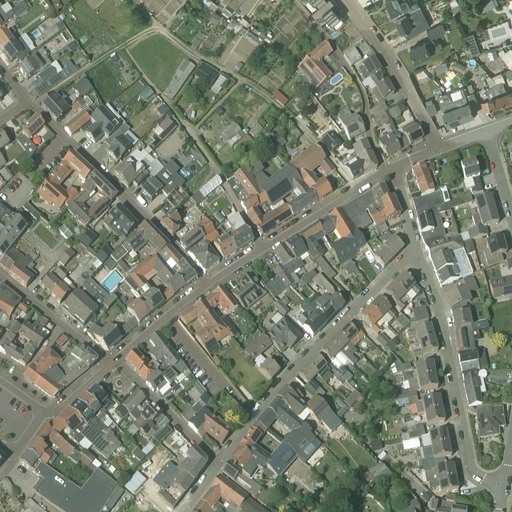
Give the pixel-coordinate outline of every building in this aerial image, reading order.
[(299,0),(303,5),(304,4),(309,0),(310,0),(318,9),(326,1),(325,0),(299,0)] [(311,14),(320,25),(326,20),(335,30),(344,22),(336,12),(339,10),(329,0),(327,0),(326,1),(318,9),(311,14)] [(390,22),(395,19),(407,13),(415,10),(420,7),(416,0),(413,2),(413,1),(413,0),(387,0),(386,1),(389,7),(384,9),(390,21),(390,22)] [(496,6),(493,0),(490,0),(480,5),(483,12),(496,6)] [(31,9),(26,2),(11,13),(16,20),(31,9)] [(461,4),(455,6),(458,13),(464,11),(461,4)] [(407,13),(395,19),(402,33),(404,32),(407,37),(430,26),(420,7),(415,10),(407,13)] [(49,9),(44,13),(48,18),(53,14),(49,9)] [(214,23),(220,16),(215,12),(209,20),(214,23)] [(441,24),(438,26),(426,31),(431,41),(426,43),(426,42),(410,50),(416,62),(436,52),(443,49),(440,43),(439,43),(437,38),(446,34),(441,24)] [(7,33),(6,33),(0,37),(0,47),(3,51),(20,39),(15,32),(15,33),(12,29),(7,33)] [(473,34),(465,37),(467,43),(475,40),(473,34)] [(36,49),(31,42),(25,47),(20,39),(3,51),(11,63),(17,59),(19,62),(27,56),(36,49)] [(72,52),(77,48),(73,42),(68,46),(72,52)] [(324,44),(298,68),(302,74),(303,73),(307,69),(321,86),(332,77),(324,68),(322,70),(317,64),(330,52),(330,53),(331,52),(324,44)] [(468,57),(472,56),(468,48),(465,50),(459,52),(462,59),(468,57)] [(511,51),(510,49),(505,53),(503,51),(499,54),(511,71),(511,51)] [(42,50),(36,54),(37,56),(30,61),(27,56),(19,62),(22,67),(18,70),(27,81),(41,70),(34,61),(38,58),(40,60),(46,56),(42,50)] [(349,65),(350,65),(359,59),(353,50),(343,56),(349,65)] [(488,52),(490,60),(498,58),(496,50),(488,52)] [(367,80),(370,85),(380,79),(377,74),(380,72),(373,60),(358,70),(365,82),(367,80)] [(50,65),(55,75),(61,72),(56,62),(50,65)] [(174,78),(182,85),(194,68),(186,62),(180,70),(179,70),(174,78)] [(465,66),(456,62),(453,69),(462,73),(465,66)] [(202,67),(195,77),(210,87),(217,77),(202,67)] [(502,73),(491,77),(498,84),(506,107),(511,104),(511,90),(506,93),(502,82),(505,81),(502,73)] [(39,97),(62,81),(58,75),(34,91),(39,97)] [(488,99),(492,112),(506,107),(498,84),(491,77),(490,76),(485,78),(489,88),(493,87),(496,96),(489,99),(488,99)] [(209,91),(217,95),(225,81),(217,77),(209,91)] [(383,85),(380,79),(370,85),(373,91),(371,92),(378,104),(394,94),(386,82),(383,85)] [(81,100),(92,90),(83,80),(72,91),(81,100)] [(478,103),(474,93),(469,94),(466,86),(460,89),(463,97),(453,100),(461,121),(475,117),(471,106),(478,103)] [(154,94),(149,87),(143,92),(148,99),(154,94)] [(56,123),(68,111),(53,94),(40,106),(56,123)] [(281,97),(277,101),(284,107),(288,102),(281,97)] [(326,107),(329,101),(322,98),(319,104),(326,107)] [(85,105),(81,100),(71,109),(75,114),(85,105)] [(440,105),(448,126),(461,121),(453,100),(447,103),(440,105)] [(388,112),(385,113),(389,120),(408,110),(404,103),(388,112)] [(370,112),(374,119),(385,113),(388,112),(384,104),(370,112)] [(430,116),(436,113),(432,104),(426,107),(430,116)] [(107,106),(95,116),(90,121),(94,126),(85,135),(89,140),(116,116),(107,106)] [(160,116),(167,112),(163,106),(157,110),(160,116)] [(89,109),(83,115),(64,130),(70,137),(90,121),(95,116),(89,109)] [(157,126),(166,117),(170,113),(168,111),(156,124),(157,126)] [(350,141),(363,134),(356,118),(352,120),(349,113),(338,118),(350,141)] [(372,120),(376,127),(389,121),(385,113),(374,119),(372,120)] [(108,141),(124,125),(116,116),(89,140),(94,145),(103,136),(108,141)] [(44,127),(35,118),(26,127),(28,129),(16,140),(26,152),(31,159),(36,150),(29,141),(44,127)] [(176,128),(168,119),(159,128),(164,134),(168,130),(171,133),(176,128)] [(229,142),(242,130),(234,122),(222,134),(229,142)] [(394,133),(400,143),(403,149),(422,139),(413,123),(394,133)] [(116,165),(123,157),(133,147),(123,137),(130,130),(124,125),(108,141),(113,146),(105,154),(108,157),(109,162),(113,162),(116,165)] [(289,131),(297,140),(301,136),(294,127),(289,131)] [(278,135),(280,137),(287,132),(285,129),(278,135)] [(54,137),(49,132),(42,138),(46,143),(53,137),(54,137)] [(276,135),(273,132),(269,133),(268,138),(271,141),(275,139),(276,135)] [(331,133),(320,142),(331,154),(341,145),(331,133)] [(399,152),(399,151),(403,149),(400,143),(394,133),(378,142),(387,158),(399,152)] [(0,168),(3,167),(6,164),(0,156),(0,152),(9,146),(0,134),(0,168)] [(241,152),(246,149),(247,147),(250,151),(255,145),(247,136),(241,141),(236,145),(241,152)] [(275,142),(271,145),(276,151),(279,149),(286,144),(281,137),(275,142)] [(355,155),(357,160),(370,155),(365,142),(352,148),(355,155)] [(279,154),(276,151),(271,145),(265,149),(272,160),(279,154)] [(334,172),(325,160),(314,147),(288,167),(309,193),(317,203),(332,193),(324,180),(319,183),(312,174),(319,168),(326,178),(334,172)] [(189,154),(196,161),(201,156),(195,150),(189,154)] [(121,183),(135,169),(138,166),(148,155),(144,151),(140,154),(137,151),(113,175),(121,183)] [(73,172),(85,184),(93,175),(72,155),(62,165),(48,180),(49,181),(57,189),(59,187),(73,172)] [(138,166),(135,169),(121,183),(127,189),(133,184),(136,187),(149,175),(153,180),(164,170),(160,166),(155,162),(148,155),(138,166)] [(370,155),(357,160),(355,155),(346,159),(338,163),(353,181),(364,174),(364,175),(377,169),(370,155)] [(240,159),(228,166),(227,166),(231,173),(243,166),(240,159)] [(479,181),(480,181),(479,177),(474,162),(460,166),(465,183),(463,184),(466,192),(470,191),(472,196),(483,193),(479,181)] [(434,192),(424,166),(412,170),(422,197),(434,192)] [(297,200),(285,208),(292,218),(292,219),(317,203),(309,193),(288,167),(267,182),(262,173),(252,179),(255,184),(254,185),(262,197),(272,209),(292,193),(297,200)] [(152,181),(141,192),(151,203),(162,192),(164,194),(169,199),(180,189),(184,185),(175,176),(174,175),(171,178),(164,170),(153,180),(152,181)] [(249,198),(240,204),(246,215),(255,209),(259,207),(255,200),(262,197),(254,185),(255,184),(252,179),(246,170),(234,176),(249,198)] [(94,175),(84,185),(85,186),(79,191),(82,194),(80,196),(79,198),(68,208),(66,210),(78,223),(87,214),(89,212),(83,206),(89,200),(87,198),(96,189),(100,194),(106,187),(94,175)] [(216,178),(199,193),(198,193),(190,198),(196,206),(204,200),(205,201),(221,186),(216,178)] [(80,196),(70,187),(65,192),(59,187),(57,189),(49,181),(37,195),(50,207),(52,205),(59,211),(65,205),(68,208),(79,198),(80,196)] [(365,210),(368,215),(379,208),(382,206),(381,204),(392,199),(389,192),(387,193),(384,186),(371,192),(371,193),(341,210),(355,232),(370,223),(363,211),(365,210)] [(100,205),(105,210),(110,205),(109,204),(116,197),(106,187),(100,194),(97,196),(101,200),(99,201),(102,204),(100,205)] [(165,202),(175,213),(189,200),(180,189),(169,199),(165,202)] [(439,215),(445,214),(443,205),(441,199),(440,195),(413,202),(418,221),(430,217),(439,215)] [(470,196),(458,200),(460,207),(472,203),(470,197),(470,196)] [(478,215),(495,210),(491,197),(474,201),(478,215)] [(399,216),(392,199),(381,204),(382,206),(379,208),(368,215),(375,226),(375,227),(373,228),(377,236),(387,231),(384,223),(385,222),(399,216)] [(99,201),(89,212),(87,214),(93,221),(94,222),(105,210),(100,205),(102,204),(99,201)] [(22,208),(24,210),(36,222),(40,218),(28,206),(26,204),(22,208)] [(255,209),(246,215),(254,230),(255,229),(260,238),(292,218),(285,208),(283,205),(262,220),(255,209)] [(0,258),(2,260),(12,247),(27,229),(12,218),(13,217),(0,207),(0,258)] [(112,233),(129,218),(119,208),(108,218),(103,224),(107,228),(112,233)] [(24,214),(20,210),(15,214),(20,218),(24,214)] [(341,210),(317,226),(324,238),(324,239),(335,231),(341,242),(355,232),(341,210)] [(485,227),(499,224),(495,210),(478,215),(472,217),(475,230),(466,232),(469,241),(471,241),(488,236),(485,227)] [(173,237),(178,232),(179,231),(175,226),(181,222),(173,213),(161,224),(173,237)] [(93,221),(87,214),(78,223),(85,230),(93,221)] [(443,237),(445,236),(440,219),(439,215),(430,217),(418,221),(417,221),(420,235),(423,243),(443,237)] [(226,238),(227,240),(236,254),(253,243),(237,217),(226,224),(231,230),(224,234),(226,238)] [(125,239),(137,227),(129,218),(112,233),(117,238),(119,240),(122,236),(125,239)] [(196,230),(179,244),(186,253),(203,240),(214,231),(205,220),(194,228),(196,230)] [(175,226),(179,231),(181,230),(185,227),(181,222),(175,226)] [(147,224),(124,244),(131,252),(142,242),(145,246),(146,246),(148,244),(156,252),(159,256),(169,248),(147,224)] [(316,225),(296,238),(313,263),(315,262),(330,280),(336,276),(320,258),(324,255),(315,243),(324,238),(317,226),(316,225)] [(203,240),(204,241),(207,246),(219,237),(214,231),(203,240)] [(97,239),(89,232),(78,244),(86,251),(97,239)] [(353,252),(364,245),(355,232),(341,242),(330,250),(341,267),(350,261),(356,257),(353,252)] [(457,232),(445,236),(443,237),(423,243),(430,261),(464,251),(461,244),(459,237),(457,232)] [(403,249),(392,238),(392,239),(388,234),(379,238),(383,242),(380,245),(393,259),(403,249)] [(213,246),(222,261),(222,262),(236,254),(227,240),(226,238),(213,246)] [(294,273),(300,269),(301,268),(297,261),(306,255),(296,239),(284,246),(294,261),(283,268),(294,284),(295,286),(300,281),(294,273)] [(503,261),(501,255),(506,253),(502,239),(486,243),(488,251),(484,252),(488,267),(503,261)] [(373,258),(383,269),(393,259),(380,245),(376,242),(374,240),(365,246),(373,258)] [(209,247),(207,246),(204,241),(187,253),(204,274),(218,264),(207,249),(209,247)] [(453,269),(458,281),(472,275),(466,256),(475,253),(471,241),(469,241),(461,244),(464,251),(430,261),(436,276),(453,269)] [(290,287),(294,284),(283,268),(294,261),(284,246),(274,253),(281,266),(273,271),(278,278),(265,287),(273,298),(280,294),(290,287)] [(20,254),(12,247),(2,260),(0,262),(0,265),(9,274),(9,275),(26,289),(33,280),(32,279),(36,275),(31,271),(34,267),(31,265),(38,259),(34,255),(37,253),(34,250),(25,258),(20,254)] [(106,247),(97,256),(94,258),(97,261),(101,265),(111,257),(113,255),(106,247)] [(121,260),(127,255),(121,247),(113,255),(111,257),(116,264),(121,260)] [(162,254),(159,256),(166,265),(170,262),(175,269),(183,263),(169,248),(162,254)] [(64,267),(74,255),(67,250),(58,262),(64,267)] [(167,290),(157,298),(163,305),(167,302),(173,298),(184,289),(175,277),(171,272),(166,265),(159,256),(156,252),(132,273),(126,277),(128,279),(139,293),(147,287),(150,284),(145,278),(158,268),(161,272),(157,275),(165,286),(164,287),(167,290)] [(116,266),(112,262),(109,259),(104,265),(111,271),(116,266)] [(96,270),(101,265),(97,261),(92,266),(96,270)] [(347,276),(353,272),(357,277),(360,275),(356,270),(350,261),(341,267),(347,276)] [(175,269),(171,272),(184,289),(196,280),(183,263),(175,269)] [(436,276),(441,287),(458,281),(453,269),(436,276)] [(109,291),(122,278),(115,270),(102,283),(109,291)] [(50,296),(62,282),(66,278),(60,272),(58,275),(54,271),(40,286),(50,296)] [(305,286),(312,281),(317,277),(312,272),(306,277),(301,281),(305,286)] [(232,294),(246,311),(266,294),(249,275),(239,284),(241,286),(232,294)] [(319,275),(317,277),(312,281),(324,290),(329,286),(319,275)] [(420,292),(403,275),(394,284),(406,296),(410,291),(416,296),(420,292)] [(511,283),(511,278),(490,282),(493,302),(511,297),(511,283)] [(152,291),(151,292),(147,287),(139,293),(128,279),(124,283),(131,291),(140,302),(142,300),(147,306),(142,310),(149,317),(163,305),(157,298),(152,291)] [(450,311),(470,303),(471,302),(468,295),(478,291),(473,280),(453,288),(456,294),(445,298),(450,311)] [(68,287),(62,282),(50,296),(60,305),(74,290),(70,285),(68,287)] [(124,283),(120,288),(126,296),(131,291),(124,283)] [(77,292),(98,311),(103,306),(105,304),(84,284),(77,292)] [(394,284),(385,294),(402,311),(406,307),(400,301),(406,296),(394,284)] [(3,335),(10,324),(7,323),(10,317),(16,308),(17,307),(21,301),(1,286),(0,287),(0,340),(2,337),(3,335)] [(218,307),(226,316),(237,308),(222,289),(204,303),(212,312),(218,307)] [(98,311),(77,292),(63,308),(83,327),(98,311)] [(320,300),(315,295),(310,300),(315,304),(311,309),(317,314),(326,324),(335,315),(320,300)] [(320,300),(335,315),(344,306),(335,297),(330,301),(325,295),(324,295),(324,296),(320,300)] [(112,296),(109,299),(103,306),(107,311),(117,301),(112,296)] [(280,302),(285,307),(289,303),(284,298),(280,302)] [(135,304),(131,299),(122,307),(127,313),(138,325),(139,326),(149,317),(142,310),(136,303),(135,304)] [(379,300),(370,309),(385,323),(390,318),(391,320),(395,316),(379,300)] [(313,338),(326,324),(317,314),(311,309),(304,301),(300,305),(300,310),(305,315),(297,322),(304,328),(303,328),(313,338)] [(278,303),(273,307),(284,317),(288,312),(278,302),(278,303)] [(215,339),(227,332),(219,322),(212,312),(204,303),(179,318),(186,328),(197,320),(205,330),(194,337),(206,352),(205,352),(209,357),(212,354),(213,354),(220,349),(217,344),(218,343),(215,339)] [(22,304),(21,305),(18,310),(21,312),(25,315),(29,310),(22,304)] [(414,317),(426,313),(425,307),(412,311),(414,317)] [(19,316),(21,312),(18,310),(16,308),(10,317),(15,320),(17,315),(19,316)] [(381,331),(379,329),(385,323),(370,309),(360,318),(377,335),(381,331)] [(471,333),(473,333),(471,324),(469,312),(452,316),(456,336),(471,333)] [(114,324),(125,336),(138,325),(127,313),(114,324)] [(428,320),(426,313),(414,317),(415,319),(407,322),(410,324),(416,323),(428,320)] [(395,322),(404,331),(410,324),(407,322),(402,316),(395,322)] [(225,317),(219,322),(227,332),(232,339),(237,334),(232,327),(233,327),(225,317)] [(48,322),(44,319),(40,324),(44,328),(48,322)] [(284,319),(283,320),(265,338),(281,354),(287,348),(289,350),(301,337),(284,319)] [(11,322),(10,324),(3,335),(13,341),(17,335),(18,335),(22,329),(11,322)] [(39,325),(38,324),(35,323),(31,329),(25,324),(22,329),(18,335),(17,336),(28,343),(39,325)] [(125,336),(114,324),(109,328),(108,327),(101,333),(94,325),(86,334),(94,342),(94,341),(97,344),(99,344),(107,353),(120,341),(125,336)] [(43,328),(39,325),(28,343),(29,344),(38,350),(46,338),(39,334),(43,328)] [(347,326),(338,335),(348,345),(353,349),(364,337),(353,326),(350,329),(347,326)] [(418,343),(433,339),(430,326),(407,333),(409,339),(416,336),(418,343)] [(172,370),(181,362),(176,356),(165,341),(159,333),(149,341),(155,349),(147,356),(161,370),(157,374),(161,378),(172,370)] [(474,351),(472,342),(471,333),(456,336),(454,336),(457,354),(474,351)] [(390,343),(381,334),(375,340),(383,349),(390,343)] [(13,341),(3,335),(2,337),(0,340),(0,351),(4,354),(11,359),(16,351),(10,347),(13,341)] [(330,344),(340,354),(348,345),(338,335),(330,344)] [(60,348),(68,340),(63,336),(55,344),(60,348)] [(271,347),(262,336),(243,353),(258,371),(271,382),(280,372),(267,361),(266,362),(260,357),(271,347)] [(395,339),(387,346),(391,351),(399,343),(395,339)] [(437,352),(433,339),(418,343),(420,351),(413,353),(414,358),(437,352)] [(368,350),(372,355),(377,349),(368,340),(365,344),(370,348),(368,350)] [(16,351),(11,359),(25,368),(38,350),(29,344),(22,353),(21,352),(19,350),(18,352),(16,351)] [(321,353),(331,363),(340,354),(330,344),(321,353)] [(75,351),(69,356),(89,370),(96,364),(97,361),(87,353),(79,348),(75,351)] [(24,379),(35,388),(66,359),(62,355),(57,359),(48,351),(24,379)] [(484,351),(476,352),(479,368),(487,367),(484,351)] [(464,384),(476,381),(474,374),(480,373),(479,368),(476,352),(458,356),(464,384)] [(125,363),(146,384),(156,375),(135,353),(125,363)] [(69,356),(66,359),(35,388),(53,401),(62,393),(61,392),(70,385),(70,386),(89,370),(69,356)] [(211,360),(217,367),(221,364),(215,357),(211,360)] [(329,371),(316,358),(307,367),(317,377),(324,383),(330,376),(327,373),(329,371)] [(411,370),(409,364),(403,366),(398,361),(394,365),(397,375),(411,370)] [(172,370),(161,378),(157,374),(156,375),(146,384),(153,392),(156,390),(158,392),(166,385),(168,387),(188,371),(181,362),(172,370)] [(413,380),(434,375),(432,363),(414,367),(416,374),(412,374),(413,380)] [(304,387),(314,396),(320,390),(312,382),(317,377),(307,367),(298,376),(307,384),(304,387)] [(342,367),(336,373),(345,381),(347,383),(352,378),(342,367)] [(345,381),(336,373),(333,376),(342,385),(345,381)] [(191,375),(179,384),(185,391),(196,382),(191,376),(191,375)] [(408,382),(407,382),(392,385),(393,393),(394,402),(398,401),(397,400),(417,397),(416,393),(437,389),(434,375),(413,380),(408,381),(408,382)] [(476,381),(464,384),(463,384),(469,408),(481,406),(476,381)] [(112,407),(96,391),(94,389),(86,397),(98,410),(102,406),(107,411),(112,407)] [(290,414),(296,419),(306,407),(298,401),(302,397),(294,390),(291,394),(285,390),(285,389),(276,400),(291,413),(290,414)] [(355,391),(343,402),(349,409),(361,397),(355,391)] [(137,392),(122,407),(129,414),(136,422),(152,407),(147,403),(138,412),(135,409),(145,400),(137,392)] [(206,408),(211,402),(204,395),(199,400),(200,401),(191,410),(190,408),(182,415),(189,423),(188,425),(195,433),(213,416),(213,415),(206,408)] [(78,405),(94,419),(99,425),(106,418),(98,410),(86,397),(78,405)] [(320,421),(330,411),(315,397),(308,405),(310,408),(308,410),(320,421)] [(415,404),(416,415),(423,413),(441,410),(439,398),(418,402),(417,397),(397,400),(398,401),(399,407),(415,404)] [(349,409),(343,402),(339,398),(335,402),(342,409),(334,416),(338,421),(349,410),(350,409),(349,409)] [(281,444),(282,446),(297,459),(314,440),(310,436),(311,434),(301,425),(301,424),(296,419),(290,414),(291,413),(276,400),(255,424),(266,432),(275,421),(291,434),(286,438),(287,439),(281,444)] [(206,408),(213,415),(217,409),(211,402),(206,408)] [(78,405),(70,412),(88,429),(81,435),(80,436),(84,440),(107,461),(120,445),(107,432),(99,425),(94,419),(78,405)] [(122,407),(120,405),(114,411),(123,420),(129,414),(122,407)] [(152,407),(136,422),(144,431),(138,436),(144,442),(150,437),(152,439),(160,431),(155,426),(163,418),(161,416),(152,407)] [(502,408),(476,412),(479,439),(488,437),(488,435),(491,435),(491,437),(499,436),(498,428),(504,427),(502,408)] [(444,423),(441,410),(423,413),(426,426),(444,423)] [(68,437),(78,446),(84,440),(80,436),(81,435),(88,429),(70,412),(69,412),(58,422),(57,421),(48,429),(57,437),(65,430),(70,435),(68,437)] [(331,434),(341,424),(338,421),(334,416),(331,413),(321,423),(331,434)] [(213,416),(195,433),(201,439),(207,434),(221,445),(231,431),(213,416)] [(160,431),(152,439),(158,445),(159,446),(165,439),(172,433),(166,426),(160,431)] [(44,427),(35,439),(43,445),(46,441),(64,455),(63,456),(66,458),(72,450),(63,443),(63,442),(58,438),(57,437),(48,429),(44,427)] [(238,449),(248,457),(263,468),(265,469),(277,479),(278,479),(296,460),(297,459),(282,446),(271,459),(254,447),(260,438),(251,431),(238,449)] [(423,449),(448,444),(445,432),(425,436),(424,431),(416,433),(408,434),(409,441),(421,439),(423,449)] [(26,452),(27,453),(46,466),(48,463),(51,465),(56,458),(53,456),(54,455),(48,450),(47,451),(42,448),(43,446),(42,446),(43,445),(35,439),(26,452)] [(419,468),(422,467),(434,465),(433,461),(451,457),(450,456),(448,444),(423,449),(421,450),(423,460),(418,462),(419,468)] [(146,457),(151,452),(146,447),(141,452),(146,457)] [(206,462),(193,449),(183,459),(185,461),(176,470),(193,483),(206,466),(206,462)] [(256,470),(262,474),(265,469),(263,468),(248,457),(238,449),(230,462),(243,471),(241,474),(249,480),(251,477),(256,470)] [(83,452),(80,456),(83,458),(92,464),(95,461),(83,452)] [(140,463),(145,457),(140,452),(134,457),(140,463)] [(81,491),(46,466),(27,453),(19,464),(44,481),(35,494),(60,511),(101,511),(119,487),(97,469),(81,491)] [(83,458),(80,456),(75,453),(69,461),(77,466),(83,458)] [(491,460),(483,456),(480,464),(488,467),(491,460)] [(168,464),(152,483),(159,489),(166,481),(184,495),(193,483),(176,470),(168,464)] [(265,507),(272,497),(249,480),(241,474),(240,473),(228,464),(221,474),(233,483),(254,499),(265,507)] [(381,465),(368,474),(372,480),(373,481),(387,470),(381,465)] [(435,469),(434,465),(422,467),(426,484),(437,482),(455,479),(452,466),(435,469)] [(277,479),(265,469),(262,474),(275,482),(277,479)] [(388,472),(379,479),(382,484),(392,477),(388,472)] [(363,487),(364,486),(372,480),(367,474),(366,474),(359,479),(360,481),(358,482),(363,487)] [(297,476),(290,482),(306,500),(313,493),(297,476)] [(238,511),(247,499),(219,478),(201,502),(213,511),(225,511),(226,511),(217,504),(220,500),(229,507),(230,506),(238,511)] [(440,495),(457,491),(455,479),(437,482),(440,495)] [(426,492),(422,497),(427,501),(431,497),(426,492)] [(337,494),(333,499),(343,508),(347,503),(337,494)] [(179,502),(171,495),(168,498),(177,505),(179,502)] [(225,511),(265,511),(247,499),(238,511),(234,509),(230,506),(229,507),(226,511),(225,511)] [(431,511),(435,511),(438,503),(431,501),(429,511),(431,511)] [(213,511),(201,502),(193,511),(213,511)] [(418,511),(415,503),(413,503),(395,509),(396,511),(418,511)]
